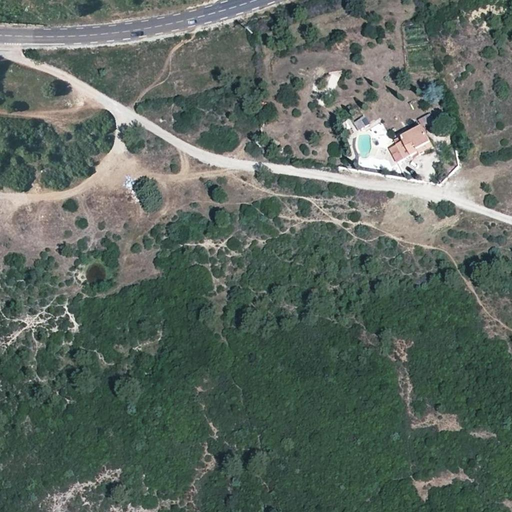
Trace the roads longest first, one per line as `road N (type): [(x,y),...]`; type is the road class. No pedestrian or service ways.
road 1 (unclassified): [(1,35),(11,54),(70,77),(194,152),(511,219)]
road 2 (secondary): [(1,35),(100,36),(254,0)]
road 3 (track): [(125,111),(111,164),(187,179),(252,165)]
